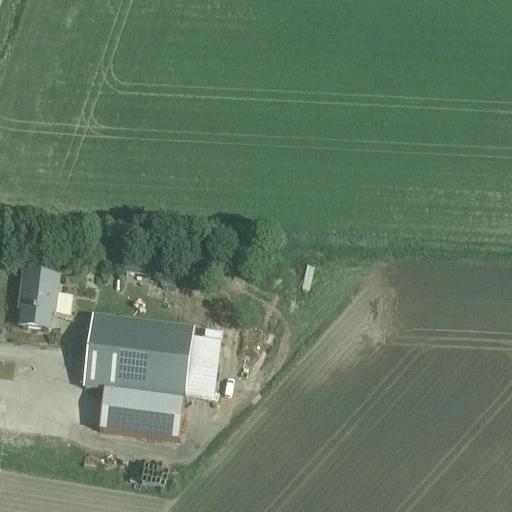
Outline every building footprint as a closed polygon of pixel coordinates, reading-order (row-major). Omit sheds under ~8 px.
[(198,293),(201,269),(184,268),(182,292),(198,293)] [(54,318),(59,284),(25,278),(19,313),(22,314),(20,330),(50,334),(52,318),(54,318)] [(202,343),(194,343),(195,337),(95,324),(85,393),(105,396),(100,436),(180,447),(186,403),(212,406),(220,346),(221,336),(203,334),(202,343)] [(92,443),(91,409),(60,409),(60,422),(47,422),(47,444),(92,443)] [(154,463),(154,475),(183,476),(183,464),(154,463)]
